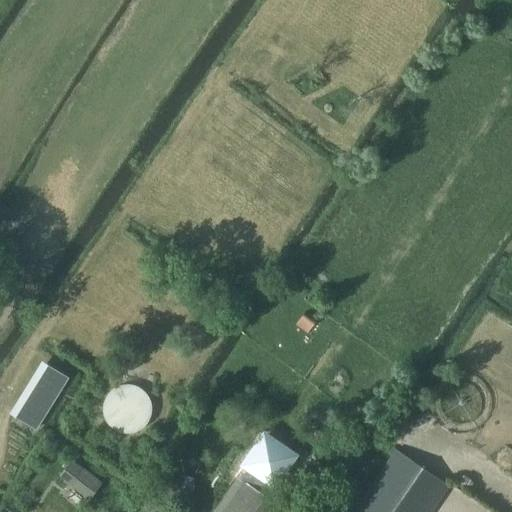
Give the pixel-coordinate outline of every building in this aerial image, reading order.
[(33,427),(66,377),(46,365),(14,414),(33,427)] [(106,396),(105,400),(103,404),(103,408),(103,412),(104,416),(105,420),(108,424),(111,427),(114,429),(118,432),(122,433),(126,434),(130,433),(134,433),(138,431),(142,429),(145,426),(148,423),(150,419),(151,415),(152,411),(152,407),(151,403),(150,399),(148,395),(145,392),(142,389),(139,387),(135,385),(131,384),(127,384),(123,385),(119,386),(115,387),(112,390),(109,393),(106,396)] [(245,465),(274,485),(294,456),(265,436),(245,465)] [(429,511),(446,486),(395,452),(354,511),(429,511)] [(67,483),(89,500),(102,482),(80,465),(67,483)] [(274,511),(278,507),(238,479),(214,511),(274,511)]
